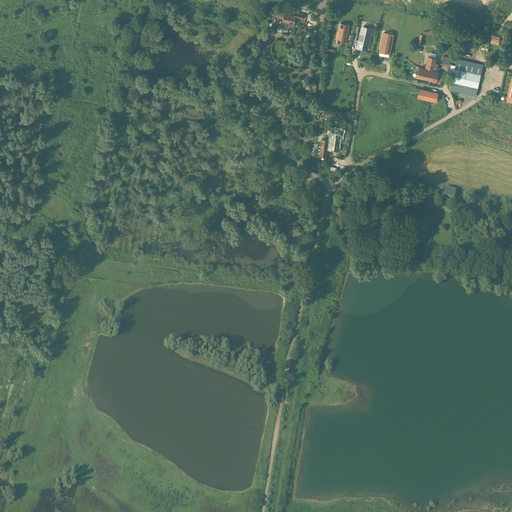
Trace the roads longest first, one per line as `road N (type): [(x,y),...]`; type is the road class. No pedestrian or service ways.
road 1 (unknown): [(306,45),(273,35),(268,55),(287,92),(290,151),(332,185)]
road 2 (track): [(296,377),(334,184)]
road 3 (track): [(511,227),(339,179)]
road 4 (track): [(275,511),(296,377),(317,382)]
